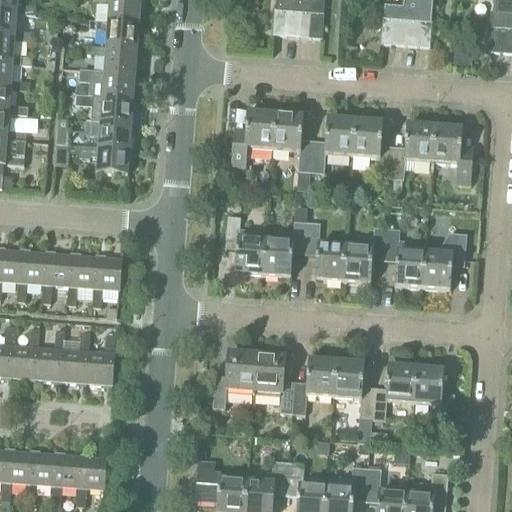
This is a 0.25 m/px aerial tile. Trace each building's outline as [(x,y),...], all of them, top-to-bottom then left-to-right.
[(0,0),(0,18),(17,20),(35,21),(36,11),(18,10),(18,0),(0,0)] [(142,4),(110,1),(92,0),(91,10),(109,11),(107,26),(140,29),(142,4)] [(288,18),(300,19),(312,20),(325,20),(325,18),(324,18),(325,0),(295,0),(296,2),(277,1),(276,14),(275,14),(275,17),(288,18)] [(432,26),(433,0),(403,0),(402,11),(384,9),(383,25),(396,26),(408,26),(420,27),(432,28),(432,26)] [(490,34),(503,35),(511,35),(511,0),(495,0),(494,18),(492,18),(491,31),(490,31),(490,34)] [(286,41),(288,18),(275,17),(273,40),(286,41)] [(17,20),(0,18),(0,43),(15,45),(17,20)] [(286,41),(298,42),(300,19),(288,18),(286,41)] [(310,43),(312,20),(300,19),(298,42),(310,43)] [(325,20),(312,20),(310,43),(323,44),(325,20)] [(106,52),(138,54),(140,29),(107,26),(90,25),(89,35),(107,37),(106,52)] [(394,49),(396,26),(383,25),(381,48),(394,49)] [(394,49),(406,50),(408,26),(396,26),(394,49)] [(418,51),(420,27),(408,26),(406,50),(418,51)] [(432,28),(420,27),(418,51),(430,52),(432,28)] [(501,58),(503,35),(490,34),(488,57),(501,58)] [(501,58),(511,58),(511,35),(503,35),(501,58)] [(23,37),(23,45),(33,46),(34,38),(23,37)] [(0,43),(0,69),(13,70),(32,71),(32,63),(14,61),(15,45),(0,43)] [(88,50),(87,59),(98,60),(99,51),(88,50)] [(104,77),(136,79),(138,54),(106,52),(104,77)] [(453,57),(453,69),(472,70),(472,57),(453,57)] [(13,70),(0,69),(0,94),(12,95),(13,70)] [(102,103),(134,105),(136,79),(104,77),(102,103)] [(30,88),(20,87),(19,96),(30,97),(30,88)] [(0,94),(0,119),(10,121),(28,122),(28,113),(10,111),(12,95),(0,94)] [(100,128),(132,131),(134,105),(102,103),(76,101),(75,111),(92,112),(91,127),(91,128),(100,128)] [(246,153),(272,155),(275,119),(248,117),(246,141),(234,140),(232,172),(245,173),(246,153)] [(9,137),(10,121),(0,119),(0,144),(8,145),(9,137)] [(304,121),(275,119),(272,155),(300,158),(299,177),(312,178),(315,146),(302,145),(304,121)] [(58,123),(56,149),(67,150),(67,124),(58,123)] [(326,147),(315,146),(312,178),(325,179),(327,159),(352,161),(355,125),(328,123),(326,147)] [(383,128),(355,125),(352,161),(380,163),(378,183),(391,184),(394,152),(381,151),(383,128)] [(99,153),(130,155),(132,131),(100,128),(91,128),(91,127),(88,126),(87,141),(98,142),(97,153),(99,153)] [(406,153),(394,152),(391,184),(393,184),(394,184),(397,184),(402,185),(405,185),(406,166),(432,168),(435,131),(407,129),(406,153)] [(463,133),(435,131),(432,168),(460,170),(458,189),(471,190),(473,158),(461,157),(463,133)] [(16,137),(15,146),(26,147),(27,138),(16,137)] [(8,145),(0,144),(0,171),(6,172),(6,171),(24,173),(25,164),(26,147),(15,146),(8,145)] [(56,149),(54,170),(67,171),(68,157),(80,158),(79,163),(90,164),(90,162),(91,152),(67,150),(56,149)] [(130,155),(99,153),(97,153),(95,177),(129,180),(130,155)] [(299,177),(298,192),(309,192),(310,178),(299,177)] [(393,184),(392,193),(402,194),(402,185),(397,184),(394,184),(393,184)] [(236,279),(262,281),(265,245),(248,243),(249,234),(239,234),(240,223),(228,222),(226,254),(237,255),(236,279)] [(293,247),(265,245),(262,281),(291,283),(293,259),(305,260),(308,228),(294,227),(293,247)] [(308,228),(305,260),(317,261),(315,284),(343,287),(346,251),(319,249),(321,229),(316,229),(308,228)] [(373,265),(385,266),(388,234),(374,233),(373,243),(368,242),(360,248),(360,252),(346,251),(343,287),(371,289),(373,265)] [(425,257),(408,256),(409,246),(399,246),(400,235),(388,234),(385,266),(396,267),(394,291),(422,293),(425,257)] [(425,257),(422,293),(450,295),(452,271),(464,272),(466,240),(448,239),(439,252),(438,258),(425,257)] [(21,257),(0,254),(0,286),(19,288),(21,257)] [(21,257),(19,288),(43,290),(46,258),(21,257)] [(46,258),(43,290),(68,292),(71,260),(46,258)] [(71,260),(68,292),(93,294),(94,262),(71,260)] [(121,264),(94,262),(93,294),(119,296),(121,264)] [(17,295),(17,306),(25,307),(26,296),(17,295)] [(42,297),(41,308),(50,308),(51,298),(42,297)] [(68,299),(67,310),(76,310),(76,300),(68,299)] [(93,301),(92,312),(101,312),(101,302),(93,301)] [(6,332),(5,342),(13,343),(14,332),(6,332)] [(31,334),(30,344),(39,345),(40,334),(31,334)] [(56,336),(55,346),(64,347),(65,336),(56,336)] [(82,338),(81,348),(89,349),(90,338),(82,338)] [(107,340),(106,350),(114,351),(115,340),(107,340)] [(13,351),(0,350),(0,382),(11,383),(13,351)] [(11,383),(36,385),(38,353),(13,351),(11,383)] [(64,355),(38,353),(36,385),(61,387),(64,355)] [(89,357),(64,355),(61,387),(86,389),(89,357)] [(115,359),(89,357),(86,389),(112,391),(115,359)] [(254,395),(257,359),(229,357),(227,381),(216,380),(213,412),(225,413),(227,393),(254,395)] [(285,361),(257,359),(254,395),(282,397),(281,417),(292,418),(295,386),(283,385),(285,361)] [(333,401),(336,365),(309,363),(307,387),(295,386),(292,418),(305,419),(307,399),(333,401)] [(360,424),(372,425),(374,392),(363,392),(365,367),(336,365),(333,401),(361,403),(360,424)] [(374,392),(372,425),(384,426),(386,405),(413,407),(416,371),(389,369),(387,393),(374,392)] [(416,371),(413,407),(441,409),(439,430),(452,431),(455,398),(442,397),(444,373),(416,371)] [(5,455),(3,487),(28,489),(31,457),(5,455)] [(31,457),(28,489),(53,491),(56,459),(31,457)] [(56,459),(53,491),(78,493),(81,461),(56,459)] [(81,461),(78,493),(105,495),(106,463),(81,461)] [(244,511),(247,485),(220,482),(220,479),(215,478),(216,467),(199,466),(196,505),(218,506),(217,511),(244,511)] [(273,511),(275,499),(286,500),(288,468),(274,467),(272,486),(247,485),(244,511),(273,511)] [(288,468),(286,500),(298,501),(297,511),(324,511),(327,491),(327,480),(305,478),(305,469),(288,468)] [(353,511),(354,506),(366,507),(368,474),(354,473),(354,482),(327,480),(327,491),(324,511),(353,511)] [(405,511),(407,497),(381,495),(382,475),(368,474),(366,507),(379,508),(378,511),(405,511)] [(431,499),(407,497),(405,511),(446,511),(448,480),(432,479),(431,499)] [(2,494),(2,505),(10,506),(11,495),(2,494)] [(27,496),(26,507),(35,508),(36,497),(27,496)] [(53,498),(52,509),(61,510),(61,499),(53,498)] [(78,500),(77,511),(86,511),(86,501),(78,500)]
